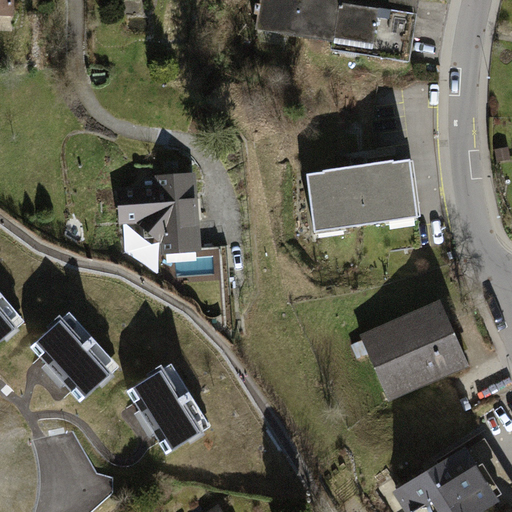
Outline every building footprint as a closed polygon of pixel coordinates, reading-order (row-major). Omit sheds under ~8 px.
[(0,0),(0,18),(14,19),(14,0),(0,0)] [(258,0),(254,27),(333,38),(332,46),(410,58),(419,0),(258,0)] [(411,160),(307,175),(316,233),(419,217),(411,160)] [(155,183),(116,186),(120,223),(135,222),(160,243),(161,253),(201,250),(196,171),(153,174),(155,183)] [(0,349),(32,322),(0,293),(0,349)] [(441,298),(360,334),(389,399),(470,363),(441,298)] [(78,319),(44,350),(69,378),(92,403),(126,370),(78,319)] [(178,370),(141,397),(161,430),(180,460),(217,432),(178,370)] [(466,442),(391,491),(404,511),(478,511),(499,498),(466,442)]
